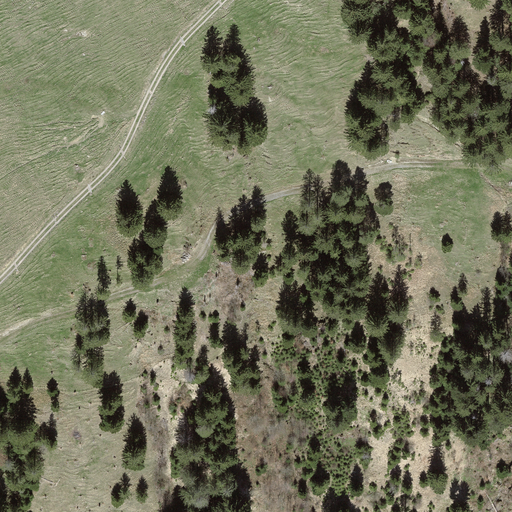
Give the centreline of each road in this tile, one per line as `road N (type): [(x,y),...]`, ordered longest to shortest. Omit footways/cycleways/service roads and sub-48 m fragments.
road 1 (track): [(511,178),(412,162),(230,210),(181,280),(25,326),(0,344)]
road 2 (track): [(0,290),(126,157),(172,65),(228,0)]
